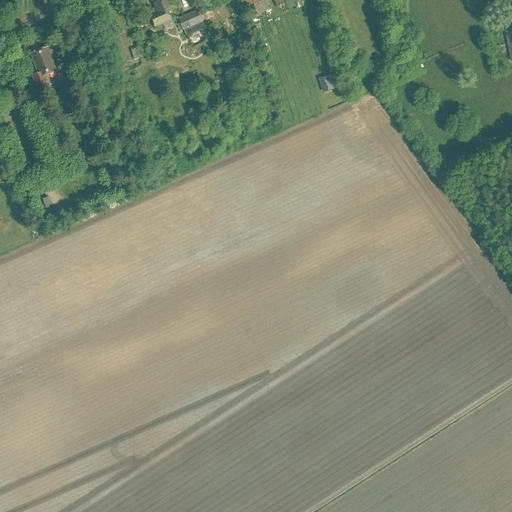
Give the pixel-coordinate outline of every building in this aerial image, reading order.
[(267,0),(262,0),(254,3),(258,14),(271,9),(267,0)] [(162,1),(153,4),(157,12),(150,16),(155,28),(163,24),(165,30),(173,27),(162,1)] [(197,11),(178,19),(183,31),(202,22),(197,11)] [(38,73),(31,76),(37,92),(49,88),(44,76),(57,71),(52,58),(59,55),(57,48),(49,51),(48,47),(30,53),(38,73)] [(70,90),(80,86),(75,72),(65,76),(70,90)] [(334,88),(330,75),(319,78),(323,92),(334,88)] [(44,208),(51,206),(49,196),(41,198),(44,208)]
